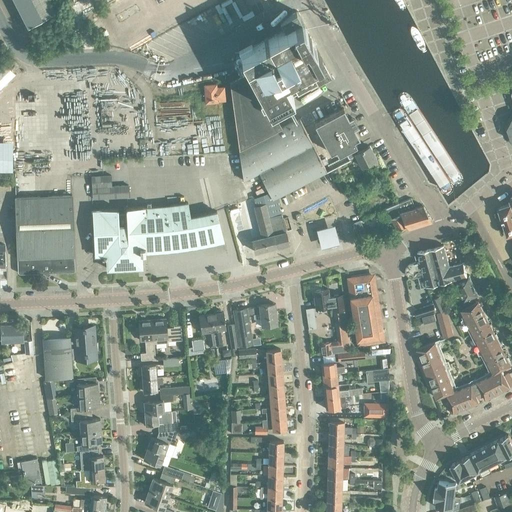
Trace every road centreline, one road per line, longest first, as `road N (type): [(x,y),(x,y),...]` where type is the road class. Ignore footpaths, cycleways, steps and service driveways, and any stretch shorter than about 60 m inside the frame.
road 1 (unclassified): [(446,227),(309,0)]
road 2 (unclassified): [(468,207),(508,175),(463,39),(511,23)]
road 3 (residential): [(304,511),(307,417),(289,271)]
road 4 (residential): [(111,300),(124,511)]
road 5 (tertiary): [(434,443),(415,414),(389,259)]
road 6 (tertiary): [(111,300),(181,295),(289,271)]
road 7 (unclassified): [(0,20),(13,46),(31,59),(112,57),(143,66)]
road 8 (unknown): [(155,70),(152,96),(163,124),(230,126)]
